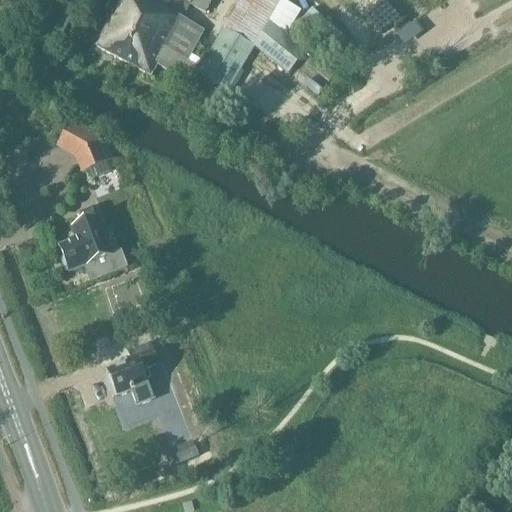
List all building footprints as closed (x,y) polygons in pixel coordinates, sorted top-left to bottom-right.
[(141,0),(123,0),(97,48),(152,78),(158,66),(180,78),(204,34),(141,0)] [(289,78),(307,55),(287,38),(301,14),(278,0),(244,0),(197,75),(229,95),(255,50),(289,78)] [(97,140),(70,124),(58,145),(78,157),(85,174),(112,163),(103,140),(98,142),(97,140)] [(59,249),(63,260),(61,261),(65,273),(68,272),(69,275),(87,268),(88,272),(92,274),(96,275),(104,272),(107,268),(107,264),(106,260),(112,258),(95,213),(89,215),(88,213),(80,216),(84,226),(72,230),(77,242),(59,249)] [(109,386),(113,398),(116,397),(117,399),(131,394),(136,407),(154,400),(143,372),(159,366),(151,344),(128,353),(132,365),(107,375),(109,379),(107,379),(110,386),(109,386)]
